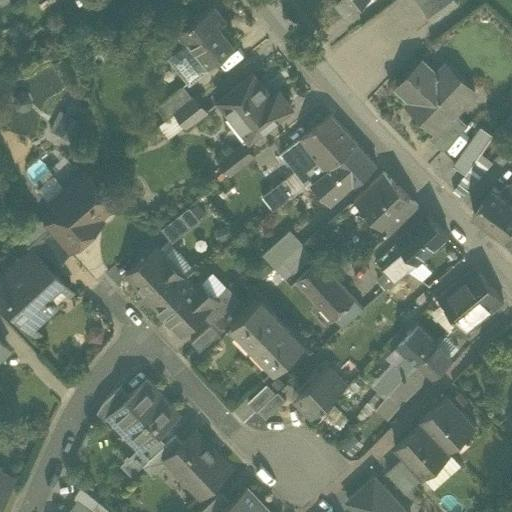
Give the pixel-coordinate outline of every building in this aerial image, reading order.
[(338,0),(347,10),(350,8),(351,9),(362,0),(338,0)] [(418,0),(433,18),(457,0),(418,0)] [(179,29),(187,39),(207,65),(208,64),(235,43),(219,22),(224,19),(212,4),(195,18),(194,17),(179,29)] [(210,67),(208,64),(207,65),(187,39),(168,55),(190,83),(210,67)] [(437,130),(437,131),(455,112),(476,90),(460,76),(454,83),(440,70),(436,73),(422,60),(397,86),(411,99),(421,109),(418,112),(437,130)] [(454,83),(460,76),(447,63),(440,70),(454,83)] [(220,99),(231,113),(231,114),(238,109),(257,133),(292,105),(279,89),(272,95),(254,72),(220,99)] [(172,114),(174,111),(194,96),(184,83),(163,99),(172,114)] [(195,95),(194,96),(174,111),(187,127),(207,110),(195,95)] [(77,114),(81,101),(69,97),(65,109),(77,114)] [(408,103),(418,112),(421,109),(411,99),(408,103)] [(250,138),(257,133),(238,109),(231,114),(231,113),(226,117),(235,128),(246,133),(250,138)] [(75,138),(81,117),(60,110),(53,131),(75,138)] [(431,136),(444,149),(468,123),(455,112),(437,131),(437,130),(431,136)] [(300,136),(301,137),(325,169),(332,164),(358,143),(331,114),(300,136)] [(313,179),(325,169),(301,137),(281,153),(305,185),(313,179)] [(463,178),(471,184),(500,145),(491,140),(477,159),(463,178)] [(219,161),(230,175),(254,156),(243,142),(219,161)] [(358,143),(332,164),(351,184),(352,185),(376,163),(358,143)] [(449,168),(463,178),(477,159),(463,149),(449,168)] [(334,199),(351,184),(332,164),(325,169),(313,179),(329,199),(332,197),(334,199)] [(58,211),(79,234),(80,233),(114,203),(106,193),(106,187),(98,178),(92,178),(84,168),(58,191),(63,197),(53,206),(57,211),(58,211)] [(353,201),(389,233),(418,204),(383,172),(353,201)] [(262,197),(272,210),(293,194),(283,181),(262,197)] [(506,184),(501,192),(511,200),(511,184),(510,187),(506,184)] [(511,225),(511,200),(501,192),(492,186),(473,213),(505,236),(511,225)] [(161,229),(172,243),(200,220),(190,207),(161,229)] [(44,223),(46,226),(66,248),(67,250),(83,236),(80,233),(79,234),(58,211),(57,211),(44,223)] [(405,250),(416,263),(447,234),(428,214),(398,242),(405,250)] [(66,248),(46,226),(26,245),(30,249),(31,248),(37,254),(47,265),(66,248)] [(264,257),(274,268),(301,245),(291,233),(264,257)] [(311,255),(301,245),(274,268),(284,279),(311,255)] [(31,248),(30,249),(4,274),(9,280),(37,254),(31,248)] [(68,251),(67,250),(66,248),(47,265),(49,268),(68,251)] [(125,273),(152,302),(184,278),(156,248),(125,273)] [(395,259),(407,272),(416,263),(405,250),(395,259)] [(374,261),(384,273),(394,264),(384,252),(374,261)] [(68,288),(54,273),(49,268),(47,265),(37,254),(9,280),(4,274),(0,277),(0,297),(28,327),(52,304),(51,304),(68,288)] [(297,281),(332,320),(333,319),(354,301),(355,300),(319,260),(297,281)] [(403,274),(394,264),(384,273),(393,283),(403,274)] [(454,328),(461,337),(502,303),(474,268),(439,297),(458,323),(454,328)] [(193,288),(184,278),(152,302),(181,333),(201,314),(217,300),(215,298),(200,281),(193,288)] [(201,314),(211,324),(238,300),(226,287),(215,298),(217,300),(201,314)] [(233,325),(254,348),(282,322),(260,299),(233,325)] [(333,319),(343,329),(356,316),(362,311),(354,301),(333,319)] [(304,346),(282,322),(254,348),(277,372),(304,346)] [(219,334),(211,324),(191,342),(200,351),(219,334)] [(408,356),(417,365),(436,346),(418,328),(398,347),(399,347),(408,356)] [(436,346),(417,365),(428,375),(432,379),(451,360),(436,346)] [(378,384),(389,393),(399,382),(417,365),(408,356),(396,368),(395,367),(378,384)] [(399,382),(389,393),(397,401),(400,404),(428,375),(417,365),(399,382)] [(304,408),(313,417),(325,405),(346,385),(328,367),(306,388),(308,390),(300,397),(307,404),(304,408)] [(140,450),(141,451),(157,436),(175,418),(158,400),(163,396),(147,379),(129,396),(112,411),(113,412),(132,433),(128,437),(140,450)] [(247,401),(256,411),(257,410),(275,393),(266,383),(247,401)] [(100,407),(109,416),(113,412),(112,411),(129,396),(120,386),(104,401),(100,407)] [(308,390),(306,388),(295,398),(304,408),(307,404),(300,397),(308,390)] [(257,410),(265,419),(286,400),(277,391),(275,393),(257,410)] [(379,405),(387,412),(397,401),(389,393),(379,405)] [(420,420),(423,423),(445,448),(458,437),(460,440),(476,427),(448,395),(420,420)] [(400,404),(397,401),(387,412),(390,415),(400,404)] [(450,454),(445,448),(423,423),(396,447),(405,457),(421,475),(433,464),(436,467),(450,454)] [(199,490),(201,492),(229,466),(197,431),(183,444),(169,457),(169,458),(189,479),(192,476),(203,487),(199,490)] [(175,435),(165,445),(145,463),(153,473),(169,458),(169,457),(183,444),(175,435)] [(133,475),(145,463),(165,445),(157,436),(141,451),(140,450),(123,465),(133,475)] [(405,457),(396,465),(413,485),(422,477),(421,475),(405,457)] [(170,465),(160,474),(181,498),(191,489),(170,465)] [(405,493),(413,485),(396,465),(387,474),(405,493)] [(0,496),(12,476),(0,469),(0,496)] [(405,511),(374,477),(347,501),(356,511),(405,511)] [(246,485),(235,496),(247,509),(258,498),(246,485)] [(94,511),(92,510),(99,501),(81,486),(74,497),(77,499),(69,511),(94,511)] [(198,511),(217,511),(229,501),(220,492),(198,511)] [(271,511),(258,498),(247,509),(235,496),(229,501),(217,511),(271,511)]
